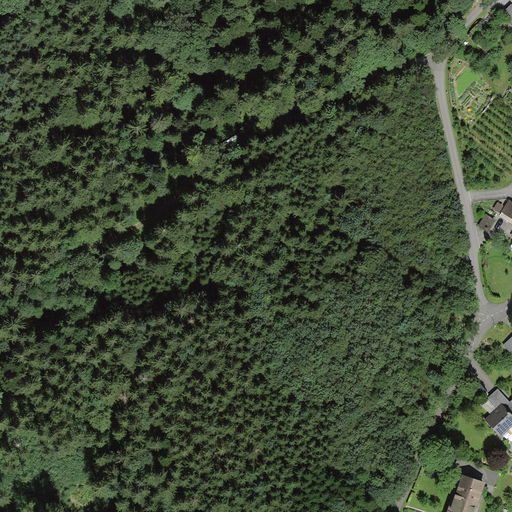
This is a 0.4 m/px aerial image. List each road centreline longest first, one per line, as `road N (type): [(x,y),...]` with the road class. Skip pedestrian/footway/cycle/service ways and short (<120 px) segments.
road 1 (track): [(437,60),(402,67),(223,148),(153,220),(112,239),(0,252)]
road 2 (unclassified): [(464,196),(437,60),(488,0)]
road 3 (unclassified): [(482,319),(394,511)]
road 4 (unclassified): [(482,319),(464,196)]
